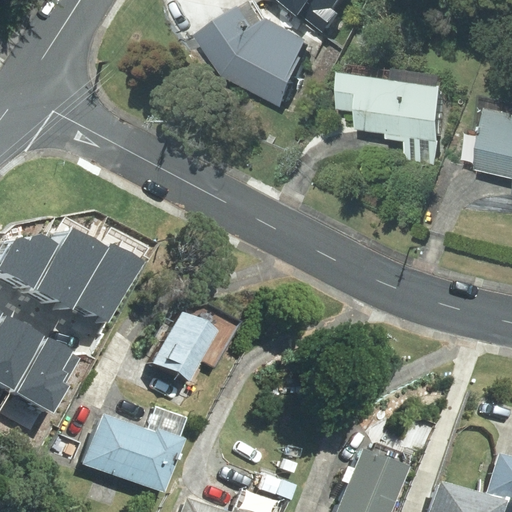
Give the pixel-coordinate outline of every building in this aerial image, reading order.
[(279,0),(322,32),(336,12),(332,9),(338,0),(279,0)] [(310,41),(265,18),(260,22),(248,3),(196,36),(222,75),(278,104),(310,41)] [(387,131),(385,138),(408,140),(405,161),(435,165),(439,88),(338,72),(335,108),(353,110),(355,127),(387,131)] [(511,115),(486,111),(475,169),(511,175),(511,115)] [(68,236),(34,296),(67,315),(101,255),(68,236)] [(0,270),(0,278),(30,295),(54,252),(36,243),(29,246),(26,251),(15,245),(0,270)] [(72,310),(103,327),(135,271),(104,254),(72,310)] [(183,312),(156,362),(191,380),(202,359),(215,366),(238,323),(206,306),(183,312)] [(2,320),(0,323),(0,387),(9,392),(38,339),(2,320)] [(45,344),(14,397),(47,416),(77,362),(45,344)] [(156,407),(147,430),(156,433),(158,429),(180,437),(187,418),(156,407)] [(104,414),(86,462),(165,491),(184,439),(180,437),(158,429),(156,433),(147,430),(104,414)] [(390,511),(409,467),(364,450),(338,511),(390,511)] [(486,495),(511,502),(511,457),(499,453),(486,495)] [(257,470),(251,488),(286,501),(293,484),(257,470)] [(431,511),(511,511),(511,502),(486,495),(441,481),(431,511)] [(277,511),(280,503),(242,489),(234,511),(224,511),(188,499),(183,511),(277,511)]
